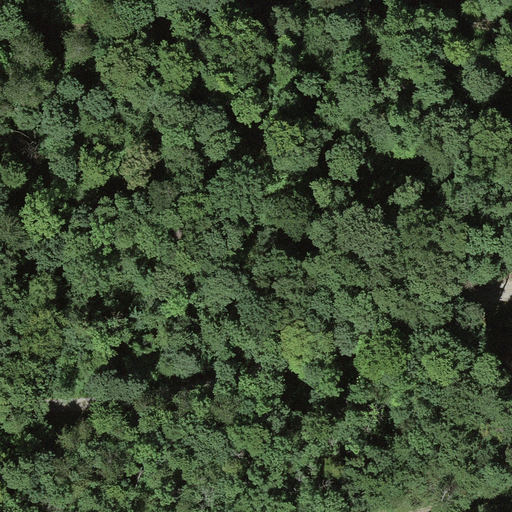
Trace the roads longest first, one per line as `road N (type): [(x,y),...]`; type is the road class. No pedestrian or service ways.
road 1 (track): [(0,406),(169,393),(293,364),(511,289)]
road 2 (track): [(0,39),(374,16),(475,20),(511,32)]
